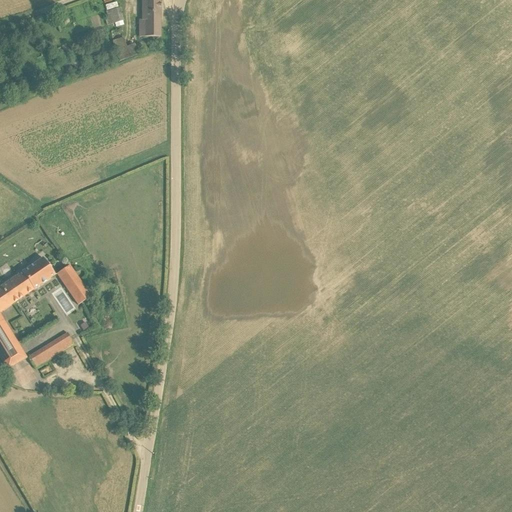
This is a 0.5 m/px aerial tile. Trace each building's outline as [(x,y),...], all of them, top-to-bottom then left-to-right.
[(160,38),(159,0),(140,0),(141,20),(138,21),(138,38),(160,38)] [(120,9),(105,13),(106,17),(104,18),(106,26),(114,24),(115,28),(123,26),(122,22),(123,22),(120,9)] [(112,42),(119,62),(137,55),(133,45),(126,48),(123,39),(112,42)] [(0,316),(0,313),(54,277),(42,259),(0,287),(0,360),(6,370),(26,358),(0,316)] [(69,267),(56,276),(76,306),(90,298),(69,267)] [(88,329),(84,323),(79,326),(82,332),(88,329)] [(36,369),(73,346),(66,334),(28,357),(36,369)]
